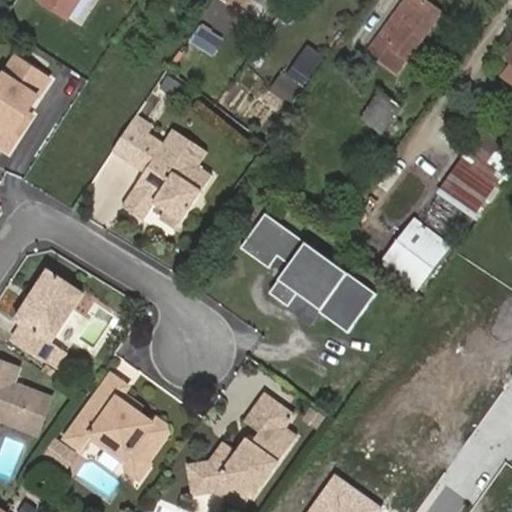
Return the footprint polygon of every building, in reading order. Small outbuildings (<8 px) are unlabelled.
[(70,0),(17,0),(8,14),(46,39),(70,0)] [(229,0),(244,10),(250,0),(229,0)] [(420,0),(412,0),(384,41),(412,61),(444,16),(420,0)] [(210,54),(219,40),(201,29),(192,44),(210,54)] [(51,77),(19,56),(0,83),(0,82),(0,141),(11,149),(21,134),(16,131),(51,77)] [(381,95),(361,122),(379,135),(399,108),(381,95)] [(166,211),(183,221),(211,176),(199,169),(209,152),(174,130),(164,146),(147,135),(154,125),(137,115),(114,152),(145,172),(124,205),(140,215),(152,196),(156,198),(157,199),(156,201),(154,204),(155,204),(166,211)] [(483,131),(470,149),(503,173),(511,161),(511,157),(498,147),(502,140),(491,131),(489,135),(483,131)] [(445,184),(478,209),(493,187),(460,162),(445,184)] [(438,194),(420,219),(454,243),(472,218),(438,194)] [(152,196),(140,215),(145,219),(155,204),(154,204),(156,201),(157,199),(156,198),(152,196)] [(178,230),(183,221),(166,211),(161,219),(178,230)] [(376,293),(268,215),(245,247),(271,266),(280,253),(293,264),(273,292),(290,305),(299,290),(323,308),(321,310),(349,331),(376,293)] [(418,289),(449,249),(414,222),(384,262),(418,289)] [(26,295),(23,293),(10,314),(16,320),(7,334),(50,362),(61,345),(48,336),(76,286),(42,264),(26,289),(29,290),(26,295)] [(0,415),(1,414),(38,427),(51,394),(14,380),(17,365),(0,358),(0,415)] [(116,372),(103,390),(137,413),(138,409),(144,413),(148,407),(130,394),(135,387),(116,372)] [(137,413),(103,390),(68,438),(87,451),(96,439),(107,446),(113,447),(130,459),(130,472),(138,477),(147,464),(169,432),(167,422),(157,415),(154,420),(144,413),(138,409),(137,413)] [(246,450),(238,449),(228,442),(215,459),(192,465),(196,494),(216,491),(243,509),(252,497),(255,499),(299,436),(287,427),(296,413),(267,392),(257,406),(282,424),(272,437),(260,429),(253,440),(246,450)] [(282,424),(257,406),(248,420),(260,429),(272,437),(282,424)] [(247,436),(238,449),(246,450),(253,440),(247,436)] [(147,464),(138,477),(143,479),(151,466),(147,464)] [(382,511),(384,509),(334,475),(307,511),(382,511)]
